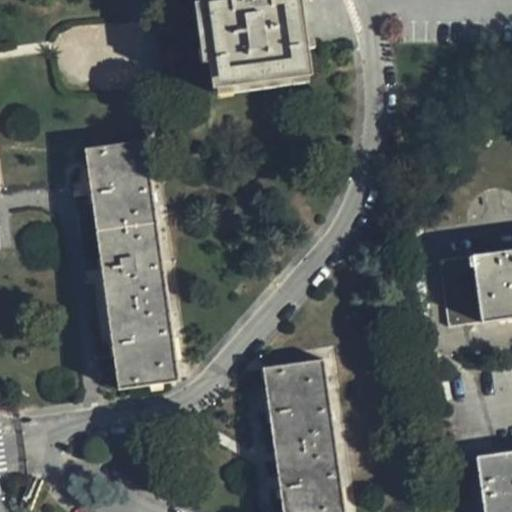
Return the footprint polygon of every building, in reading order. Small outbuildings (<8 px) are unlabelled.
[(211,93),(307,80),(295,0),(223,0),(200,3),(211,93)] [(81,151),(86,187),(107,348),(92,350),(94,369),(109,366),(113,395),(177,385),(144,142),(81,151)] [(511,252),(437,264),(446,331),(511,321),(511,252)] [(259,372),(278,511),(339,511),(320,364),(259,372)] [(511,455),(477,461),(484,511),(497,511),(511,509),(511,455)]
